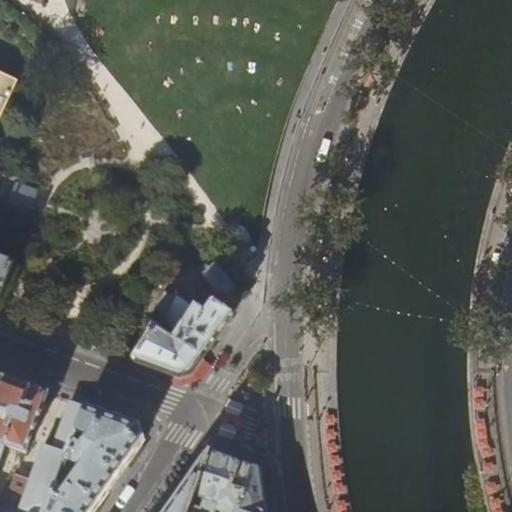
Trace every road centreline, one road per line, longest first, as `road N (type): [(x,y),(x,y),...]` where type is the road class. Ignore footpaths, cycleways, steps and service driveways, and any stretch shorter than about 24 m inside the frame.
road 1 (residential): [(303,511),(289,396),(292,278),(320,133),(380,0)]
road 2 (residential): [(0,343),(200,411),(130,511)]
